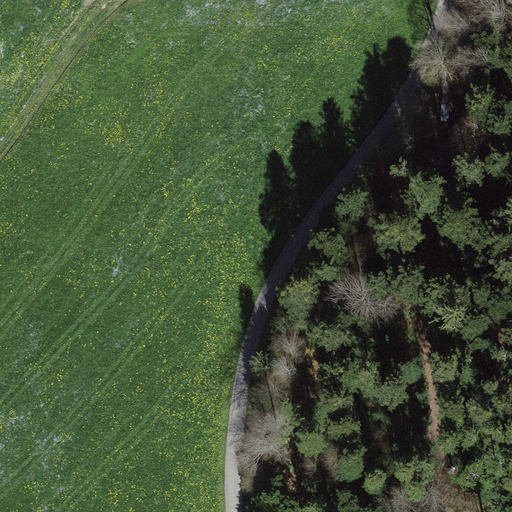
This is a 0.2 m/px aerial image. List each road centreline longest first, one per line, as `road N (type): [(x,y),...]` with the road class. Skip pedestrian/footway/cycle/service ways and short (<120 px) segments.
road 1 (unclassified): [(445,0),(414,81),(272,283),(239,399),(234,511)]
road 2 (track): [(452,0),(456,117),(430,249),(421,385),(443,511)]
road 3 (track): [(0,178),(135,0)]
